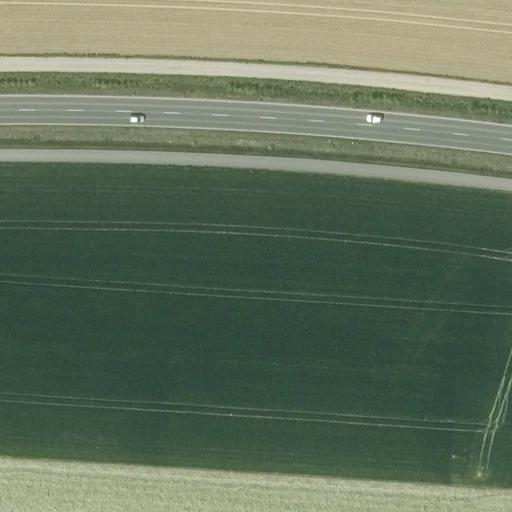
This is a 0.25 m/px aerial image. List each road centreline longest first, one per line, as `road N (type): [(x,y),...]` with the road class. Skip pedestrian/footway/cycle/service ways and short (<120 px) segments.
road 1 (track): [(511,95),(218,68),(0,65)]
road 2 (track): [(511,185),(196,157),(0,155)]
road 3 (secondary): [(511,140),(279,118),(0,109)]
